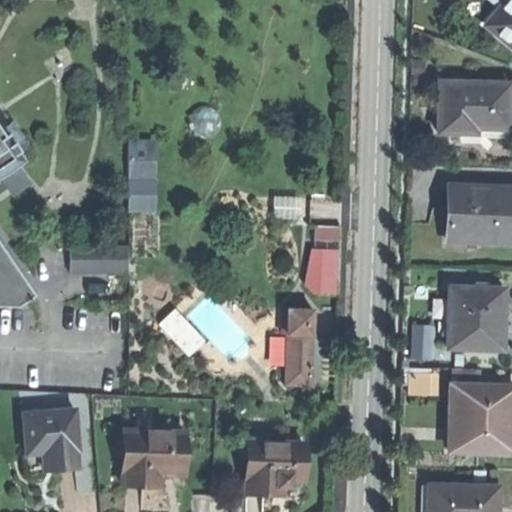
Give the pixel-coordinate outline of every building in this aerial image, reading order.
[(511,0),(503,0),(486,21),(511,42),(511,0)] [(508,80),(439,79),(438,129),(474,130),(474,125),(508,125),(508,102),(508,80)] [(134,143),(135,211),(158,211),(158,143),(134,143)] [(511,186),(447,185),(446,231),(470,231),(469,238),(511,239),(511,186)] [(317,243),(342,241),(340,224),(316,226),(317,243)] [(337,294),(341,248),(311,245),(307,291),(337,294)] [(0,315),(19,316),(35,305),(0,249),(0,315)] [(70,283),(125,284),(125,257),(70,257),(70,283)] [(502,287),(448,285),(447,325),(454,325),(453,346),(500,347),(501,315),(502,287)] [(279,383),(305,384),(306,308),(281,307),(279,383)] [(434,358),(434,323),(414,323),(414,358),(434,358)] [(449,368),(448,383),(478,384),(478,369),(449,368)] [(511,384),(478,384),(448,383),(447,443),(471,443),(471,448),(507,449),(508,404),(511,404),(511,384)] [(74,408),(20,411),(22,453),(40,452),(53,451),(54,467),(75,465),(74,449),(77,449),(74,408)] [(123,427),(121,481),(135,481),(148,482),(148,470),(160,470),(181,471),(182,446),(178,445),(178,429),(123,427)] [(245,462),(245,492),(266,492),(266,485),(278,486),(289,486),(290,477),(302,478),(303,441),(259,440),(258,462),(245,462)] [(159,482),(160,470),(148,470),(148,482),(159,482)] [(426,511),(494,511),(495,508),(495,483),(427,483),(426,511)]
